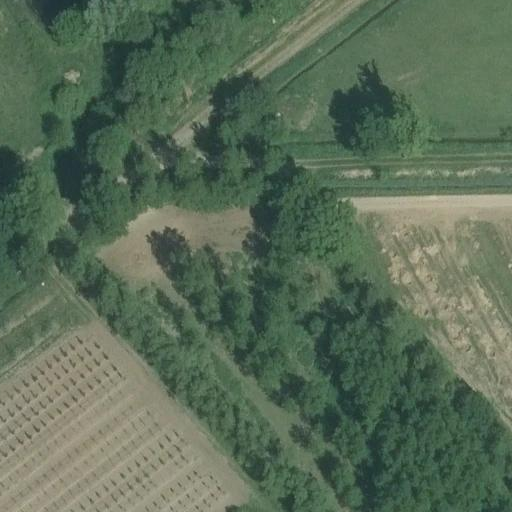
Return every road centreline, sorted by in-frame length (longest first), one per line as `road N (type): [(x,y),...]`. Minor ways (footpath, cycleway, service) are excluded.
road 1 (track): [(160,149),(244,169),(511,165)]
road 2 (track): [(160,149),(355,0)]
road 3 (track): [(0,277),(160,149)]
